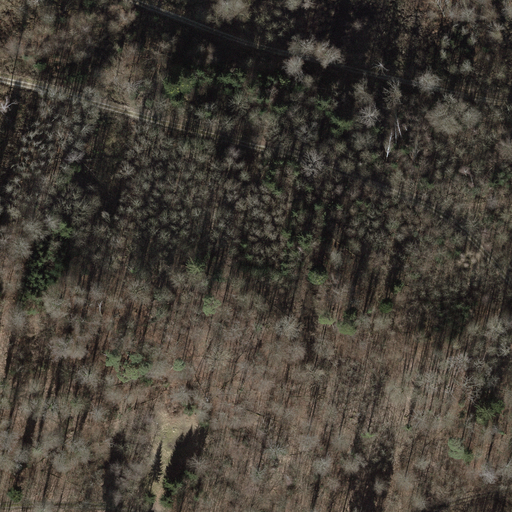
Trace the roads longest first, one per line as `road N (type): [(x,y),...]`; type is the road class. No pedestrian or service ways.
road 1 (track): [(0,77),(221,133),(430,206),(511,283)]
road 2 (track): [(511,101),(229,37),(131,0)]
